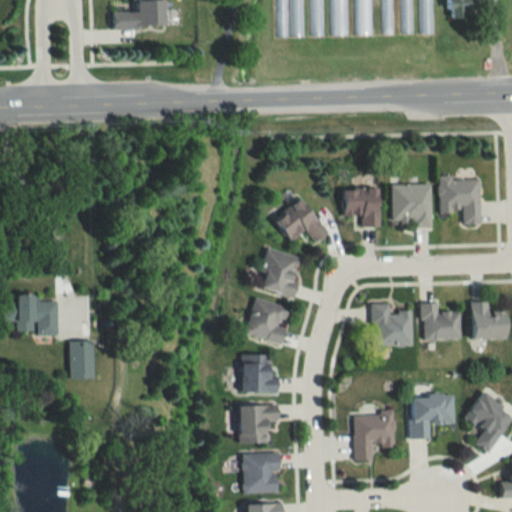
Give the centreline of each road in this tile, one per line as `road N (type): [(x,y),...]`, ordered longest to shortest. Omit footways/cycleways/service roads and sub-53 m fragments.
road 1 (tertiary): [(0,108),(511,91)]
road 2 (residential): [(310,511),(303,383),(316,328),(334,287),(377,269)]
road 3 (residential): [(504,92),(511,263)]
road 4 (residential): [(377,269),(511,263)]
road 5 (residential): [(310,505),(434,496)]
